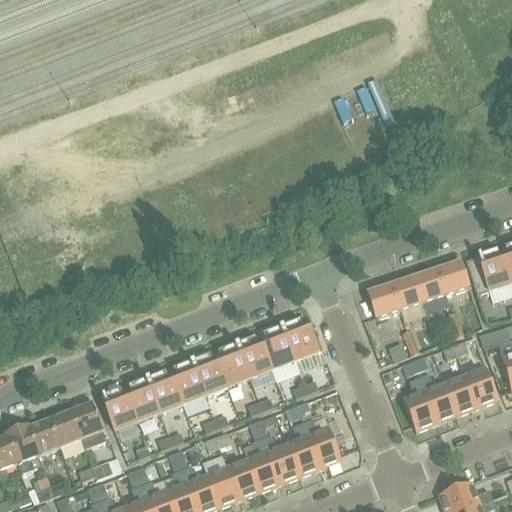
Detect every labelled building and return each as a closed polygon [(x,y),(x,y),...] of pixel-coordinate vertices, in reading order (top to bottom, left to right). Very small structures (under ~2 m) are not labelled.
[(511,249),(501,253),(511,284),(511,249)] [(478,262),(466,266),(478,300),(511,288),(511,284),(501,253),(478,261),(478,262)] [(176,275),(172,264),(152,271),(156,282),(176,275)] [(469,292),(461,266),(437,274),(446,300),(469,292)] [(437,274),(414,282),(423,308),(446,300),(437,274)] [(414,282),(392,289),(400,315),(423,308),(414,282)] [(376,324),(400,315),(392,289),(368,297),(376,324)] [(504,306),(511,303),(511,291),(501,294),(504,306)] [(447,321),(451,332),(461,328),(456,317),(447,321)] [(304,322),(281,331),(294,366),(322,355),(317,341),(312,343),(304,322)] [(456,343),(465,340),(461,328),(451,332),(456,343)] [(492,337),(481,340),(485,352),(494,349),(492,344),(507,339),(508,343),(511,342),(511,330),(495,335),(495,334),(491,335),(492,337)] [(281,331),(259,340),(272,374),(294,366),(281,331)] [(402,338),(406,349),(416,346),(411,334),(402,338)] [(259,340),(236,349),(250,383),(272,374),(259,340)] [(511,396),(511,395),(511,344),(509,346),(511,356),(511,360),(502,363),(511,396)] [(393,368),(420,357),(416,346),(406,349),(388,356),(393,368)] [(469,357),(464,346),(453,350),(457,362),(469,357)] [(236,349),(214,357),(227,392),(250,383),(236,349)] [(447,366),(457,362),(453,350),(442,354),(447,366)] [(214,357),(192,366),(205,400),(227,392),(214,357)] [(428,372),(424,361),(412,365),(417,377),(428,372)] [(381,378),(386,389),(417,377),(412,365),(381,378)] [(498,404),(486,372),(482,374),(478,365),(463,371),(467,380),(465,381),(477,412),(498,404)] [(169,375),(182,409),(205,400),(192,366),(169,375)] [(301,366),(267,382),(273,395),(308,379),(301,366)] [(169,375),(147,383),(160,418),(182,409),(169,375)] [(429,379),(419,383),(437,428),(457,420),(445,388),(434,392),(429,379)] [(465,381),(445,388),(457,420),(477,412),(465,381)] [(147,383),(124,392),(138,426),(160,418),(147,383)] [(415,436),(437,428),(419,383),(409,386),(415,400),(403,405),(415,436)] [(315,385),(303,390),(307,399),(318,394),(315,385)] [(303,390),(292,394),(296,403),(307,399),(303,390)] [(101,401),(114,435),(138,426),(124,392),(101,401)] [(270,402),(259,407),(262,416),(273,412),(270,402)] [(259,407),(247,411),(251,420),(262,416),(259,407)] [(318,438),(306,407),(296,411),(300,422),(320,474),(341,466),(329,434),(318,438)] [(107,445),(93,410),(85,413),(82,411),(70,416),(84,452),(85,454),(107,445)] [(296,411),(285,415),(289,426),(300,422),(296,411)] [(70,416),(49,424),(60,452),(69,449),(72,457),(84,452),(70,416)] [(311,419),(314,425),(321,423),(318,416),(311,419)] [(225,420),(214,424),(217,433),(229,429),(225,420)] [(289,426),(292,432),(297,446),(288,450),(300,482),(320,474),(300,422),(289,426)] [(326,426),(331,439),(332,439),(341,435),(336,423),(326,426)] [(49,424),(27,432),(39,461),(60,452),(49,424)] [(214,424),(203,428),(206,438),(217,433),(214,424)] [(269,441),(263,424),(256,426),(280,489),(300,482),(288,450),(282,436),(272,440),(269,441)] [(242,452),(247,466),(247,465),(259,497),(280,489),(256,426),(248,429),(255,446),(251,447),(252,449),(242,452)] [(27,432),(6,441),(17,469),(21,479),(42,470),(39,461),(27,432)] [(332,439),(336,450),(346,447),(342,435),(341,435),(332,439)] [(180,437),(169,441),(173,451),(184,446),(180,437)] [(226,438),(215,442),(219,453),(230,449),(226,438)] [(6,441),(0,443),(0,485),(1,487),(10,483),(6,474),(17,469),(6,441)] [(169,441),(158,446),(161,455),(173,451),(169,441)] [(215,442),(205,446),(209,457),(219,453),(215,442)] [(147,450),(136,454),(139,464),(150,459),(147,450)] [(189,472),(182,455),(175,458),(195,511),(218,511),(207,481),(197,485),(192,471),(189,472)] [(168,460),(175,477),(171,479),(176,493),(167,497),(172,511),(195,511),(175,458),(168,460)] [(106,463),(93,469),(96,478),(109,472),(110,474),(118,471),(113,461),(106,464),(106,463)] [(247,466),(227,473),(239,505),(259,497),(247,465),(247,466)] [(95,481),(92,471),(78,477),(82,486),(95,481)] [(511,471),(496,477),(499,486),(507,483),(507,485),(506,485),(510,496),(511,495),(511,471)] [(150,487),(144,472),(135,475),(149,511),(172,511),(167,497),(157,500),(152,486),(150,487)] [(218,511),(220,511),(239,505),(227,473),(207,481),(218,511)] [(127,478),(133,494),(131,494),(136,509),(126,511),(149,511),(135,475),(127,478)] [(28,497),(31,505),(32,505),(33,509),(54,501),(50,491),(51,490),(48,482),(37,486),(40,493),(28,497)] [(64,486),(51,490),(50,491),(54,501),(68,495),(64,486)] [(109,503),(103,487),(95,490),(103,511),(114,511),(111,502),(109,503)] [(471,487),(438,500),(442,511),(469,511),(491,504),(488,495),(476,500),(471,487)] [(86,494),(92,509),(90,510),(90,511),(103,511),(95,490),(86,494)] [(13,511),(31,505),(28,497),(8,505),(10,511),(13,511)] [(57,506),(58,511),(72,511),(68,502),(57,506)]
